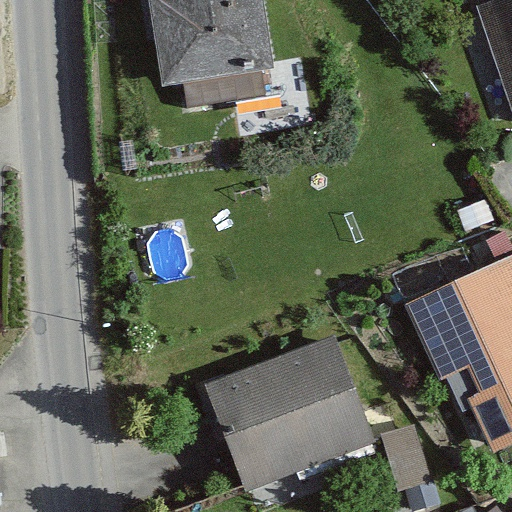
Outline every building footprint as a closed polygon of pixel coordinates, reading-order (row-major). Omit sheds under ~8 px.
[(265,74),(254,0),(144,0),(141,0),(153,88),(177,85),(180,108),(257,98),(253,75),(265,74)] [(511,119),(511,0),(496,0),(468,9),(504,122),(511,119)] [(511,260),(397,312),(431,387),(458,375),(469,400),(461,404),(483,454),(511,441),(511,260)] [(365,457),(324,346),(197,393),(238,503),(365,457)] [(421,488),(408,434),(377,442),(390,495),(421,488)]
